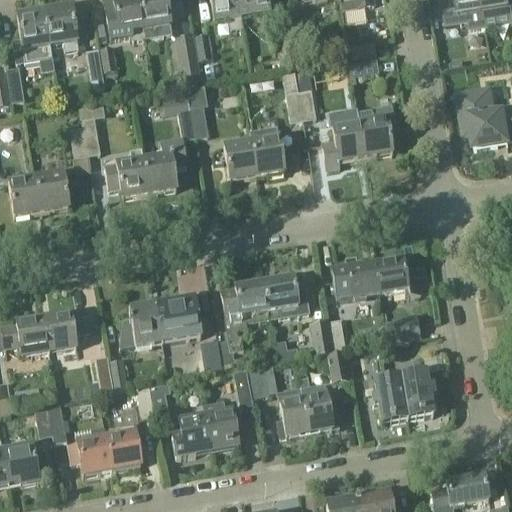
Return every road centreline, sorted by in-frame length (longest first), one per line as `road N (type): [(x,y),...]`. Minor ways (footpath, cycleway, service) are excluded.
road 1 (residential): [(0,276),(443,202)]
road 2 (residential): [(125,511),(486,443)]
road 3 (residential): [(486,443),(443,202)]
road 4 (residential): [(443,202),(413,0)]
